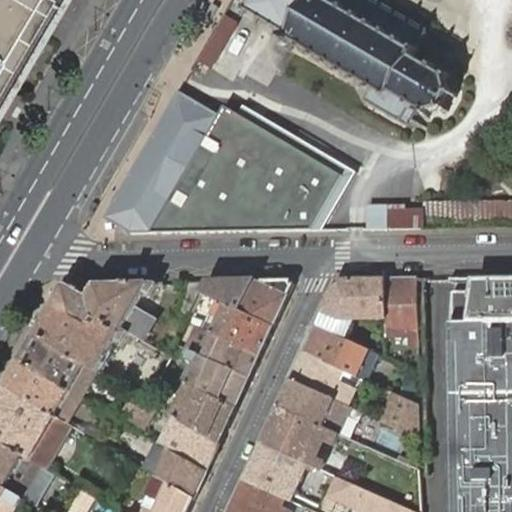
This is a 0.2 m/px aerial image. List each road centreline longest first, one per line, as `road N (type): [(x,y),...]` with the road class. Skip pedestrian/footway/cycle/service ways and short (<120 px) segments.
road 1 (unknown): [(320,255),(364,181),(484,112),(493,0)]
road 2 (primary): [(31,257),(186,0)]
road 3 (residential): [(31,257),(320,255)]
road 4 (residential): [(320,255),(319,275),(206,511)]
road 5 (primary): [(142,0),(0,243)]
road 6 (residential): [(320,255),(511,252)]
